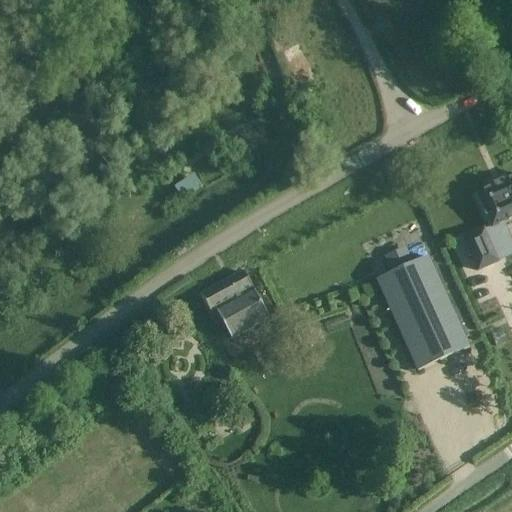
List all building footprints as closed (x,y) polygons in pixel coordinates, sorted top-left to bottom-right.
[(511,222),(511,180),(475,197),(491,232),(511,222)] [(482,232),(463,241),(476,273),(496,264),(482,232)] [(428,258),(414,265),(406,248),(384,258),(391,275),(375,282),(417,374),(470,350),(428,258)] [(210,315),(215,312),(231,342),(269,321),(243,274),(200,297),(210,315)] [(87,434),(96,451),(112,442),(103,425),(87,434)] [(34,474),(47,494),(63,483),(50,463),(34,474)] [(17,511),(24,511),(35,506),(24,485),(7,494),(17,511)]
